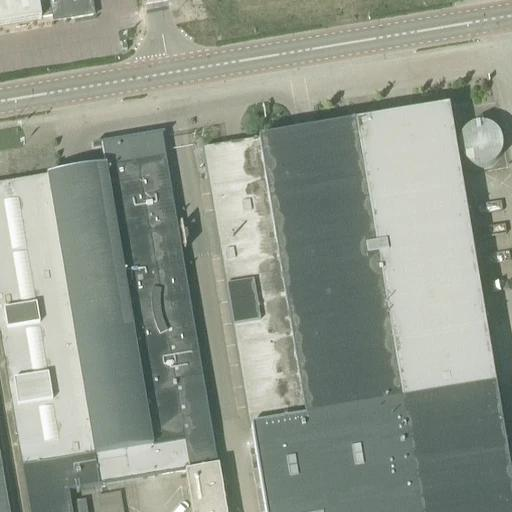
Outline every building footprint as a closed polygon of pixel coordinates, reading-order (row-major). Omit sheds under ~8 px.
[(0,0),(0,27),(41,21),(40,19),(52,17),(53,24),(54,23),(53,19),(62,18),(63,22),(93,17),(90,0),(0,0)] [(452,133),(465,131),(462,111),(448,113),(448,110),(353,126),(355,141),(337,144),(335,129),(201,152),(202,154),(202,153),(205,172),(248,431),(250,431),(264,511),(511,511),(511,494),(474,270),(483,269),(473,208),(464,209),(452,133)] [(353,126),(335,129),(337,144),(355,141),(353,126)] [(469,129),(465,132),(462,135),(460,138),(458,142),(458,146),(458,150),(458,154),(460,158),(462,162),(465,165),(468,167),(472,169),(476,170),(480,170),(484,170),(488,169),(492,167),(495,164),(498,161),(500,157),(501,153),(502,149),(501,145),(500,141),(498,137),(496,133),(493,131),(489,129),(485,127),(481,127),(477,127),(473,128),(469,129)] [(46,180),(0,187),(0,341),(22,471),(21,471),(28,511),(70,511),(68,494),(184,474),(190,511),(223,511),(181,254),(185,247),(182,229),(176,230),(165,157),(162,138),(165,138),(165,136),(93,148),(94,150),(101,149),(105,170),(46,180)] [(74,511),(86,511),(85,502),(73,504),(74,511)]
